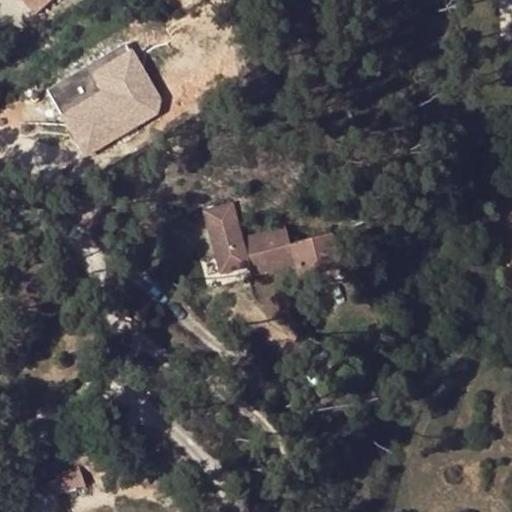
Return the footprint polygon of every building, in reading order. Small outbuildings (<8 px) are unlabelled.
[(25,0),(37,13),(52,0),(25,0)] [(156,114),(160,101),(133,55),(94,78),(104,94),(62,119),(80,149),(88,145),(92,152),(156,114)] [(92,152),(88,145),(80,149),(85,157),(92,152)] [(383,184),(366,184),(365,207),(382,207),(383,184)] [(254,278),(298,266),(292,247),(286,227),(243,240),(233,205),(204,214),(222,277),(252,269),(254,278)] [(333,235),(292,247),(302,280),(342,268),(333,235)] [(96,459),(77,464),(83,489),(102,484),(96,459)] [(53,470),(54,474),(60,495),(83,489),(77,464),(53,470)] [(60,495),(54,474),(32,481),(37,500),(60,495)]
